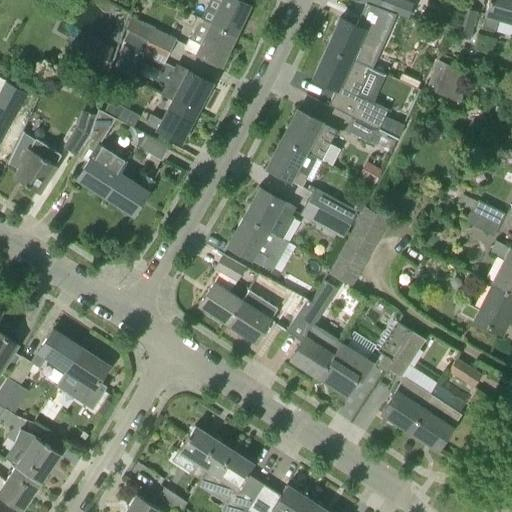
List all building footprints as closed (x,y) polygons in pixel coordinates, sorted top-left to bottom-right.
[(235,34),(248,5),(249,5),(238,0),(208,0),(200,17),(235,34)] [(361,0),(378,6),(383,8),(385,0),(361,0)] [(511,0),(488,0),(481,27),(494,31),(497,19),(511,23),(511,0)] [(326,46),(363,62),(383,71),(407,19),(398,15),(383,8),(378,6),(368,30),(339,18),(326,46)] [(454,35),(467,39),(475,11),(462,7),(454,35)] [(170,49),(176,37),(154,27),(155,26),(130,15),(126,27),(129,29),(170,49)] [(220,65),(235,34),(200,17),(189,39),(188,39),(183,48),(220,65)] [(114,47),(78,29),(65,55),(101,72),(114,47)] [(141,53),(163,63),(170,49),(129,29),(122,41),(142,51),(141,53)] [(134,50),(124,45),(119,56),(129,60),(134,50)] [(368,66),(362,63),(363,62),(326,46),(311,79),(335,89),(328,105),(379,128),(388,108),(356,94),(368,66)] [(129,61),(119,56),(114,66),(124,71),(129,61)] [(425,88),(455,102),(459,93),(456,92),(464,72),(438,61),(425,88)] [(54,62),(48,80),(73,89),(79,71),(54,62)] [(175,64),(160,93),(196,112),(211,83),(175,64)] [(486,78),(481,86),(489,91),(494,83),(486,78)] [(180,142),(196,112),(160,93),(159,94),(170,100),(160,119),(150,114),(145,123),(180,142)] [(104,111),(116,117),(133,126),(139,115),(117,104),(116,107),(108,103),(104,111)] [(0,146),(17,114),(0,104),(0,146)] [(75,178),(104,196),(120,172),(127,161),(99,143),(116,117),(104,111),(98,108),(96,114),(89,133),(82,146),(91,152),(75,178)] [(297,109),(281,138),(321,159),(336,130),(297,109)] [(76,156),(82,146),(89,133),(96,114),(80,111),(75,127),(62,147),(76,156)] [(350,117),(344,130),(377,147),(384,135),(350,117)] [(136,148),(161,160),(168,147),(144,134),(136,148)] [(54,164),(61,154),(34,138),(28,148),(29,148),(21,161),(23,162),(13,177),(38,192),(55,165),(54,164)] [(321,159),(281,138),(266,169),(301,187),(316,157),(321,160),(321,159)] [(381,172),(366,164),(358,178),(373,186),(381,172)] [(146,175),(139,185),(120,172),(104,196),(133,215),(154,181),(146,175)] [(307,189),(311,192),(306,201),(349,225),(357,211),(309,185),(307,189)] [(289,216),(295,207),(260,188),(243,217),(277,235),(288,216),(289,216)] [(472,210),(477,201),(463,193),(458,203),(472,210)] [(499,223),(504,212),(478,199),(477,201),(472,210),(499,223)] [(306,201),(298,214),(342,238),(349,225),(306,201)] [(364,206),(358,218),(380,230),(387,219),(364,206)] [(466,222),(493,235),(499,223),(472,210),(466,222)] [(227,246),(248,258),(261,266),(262,265),(271,270),(288,242),(277,236),(277,235),(243,217),(227,246)] [(358,218),(351,229),(374,241),(380,230),(358,218)] [(345,240),(368,253),(374,241),(351,229),(345,240)] [(339,252),(362,264),(368,253),(345,240),(339,252)] [(511,249),(494,240),(489,251),(501,258),(489,282),(511,293),(511,249)] [(334,262),(356,274),(362,264),(339,252),(334,262)] [(226,323),(248,290),(248,289),(241,298),(223,286),(229,277),(236,281),(245,267),(223,254),(214,269),(220,272),(198,306),(226,323)] [(356,274),(334,262),(328,272),(350,284),(356,274)] [(500,334),(500,333),(511,310),(511,293),(489,282),(476,308),(464,302),(459,313),(500,334)] [(277,308),(248,290),(226,323),(255,342),(260,334),(263,336),(267,328),(265,327),(277,308)] [(289,359),(290,359),(317,377),(340,341),(312,323),(328,298),(317,291),(311,303),(306,300),(293,319),(308,329),(289,359)] [(411,331),(397,322),(396,321),(377,351),(383,355),(377,364),(384,368),(386,365),(388,367),(411,331)] [(52,330),(31,363),(39,368),(46,358),(66,371),(80,348),(52,330)] [(401,375),(424,339),(411,331),(388,367),(401,375)] [(12,368),(19,358),(10,352),(16,343),(0,333),(0,385),(6,377),(0,372),(0,368),(3,363),(12,368)] [(360,380),(372,361),(340,341),(317,377),(345,396),(355,381),(354,380),(356,378),(360,380)] [(80,348),(66,371),(84,382),(77,393),(86,399),(107,366),(80,348)] [(476,388),(483,375),(457,358),(449,371),(476,388)] [(28,391),(19,385),(6,377),(0,385),(0,405),(4,408),(5,406),(15,412),(28,391)] [(409,431),(432,396),(402,377),(379,413),(409,431)] [(432,396),(409,431),(436,449),(459,413),(432,396)] [(191,474),(200,480),(207,469),(223,445),(194,426),(178,451),(198,463),(191,474)] [(13,465),(39,483),(59,453),(33,436),(31,435),(19,430),(13,444),(23,451),(13,465)] [(263,484),(246,473),(252,463),(223,445),(207,469),(200,480),(215,490),(230,499),(233,495),(249,505),(263,484)] [(39,483),(13,465),(4,479),(0,476),(0,499),(20,511),(39,483)] [(271,511),(308,511),(314,503),(286,485),(269,510),(271,511)] [(179,511),(186,502),(164,487),(156,497),(178,511),(179,511)] [(123,511),(162,511),(161,511),(135,494),(123,511)] [(328,511),(314,503),(308,511),(328,511)]
